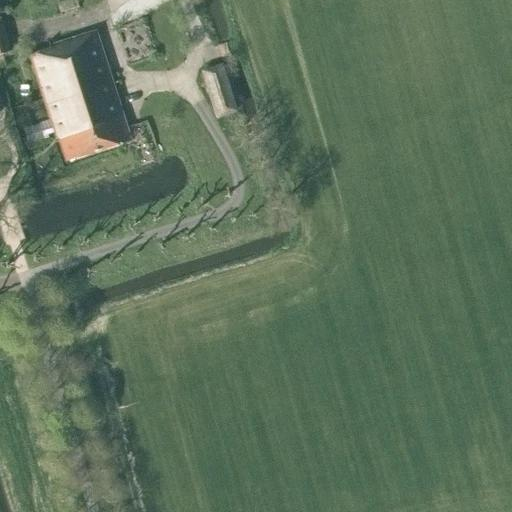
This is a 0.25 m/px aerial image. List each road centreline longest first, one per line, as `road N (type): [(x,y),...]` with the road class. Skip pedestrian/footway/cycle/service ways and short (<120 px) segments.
road 1 (unclassified): [(25,278),(220,213),(236,189),(226,158)]
road 2 (unclassified): [(93,511),(25,278)]
